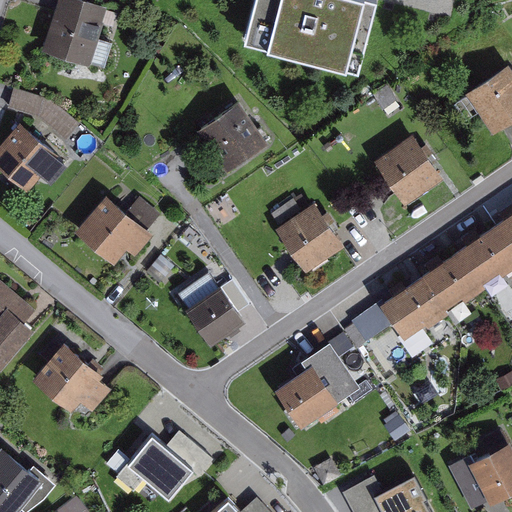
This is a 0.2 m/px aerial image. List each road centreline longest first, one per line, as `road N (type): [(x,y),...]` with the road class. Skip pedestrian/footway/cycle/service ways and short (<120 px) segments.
road 1 (residential): [(196,393),(511,176)]
road 2 (residential): [(196,393),(0,227)]
road 3 (residential): [(324,511),(307,485),(196,393)]
